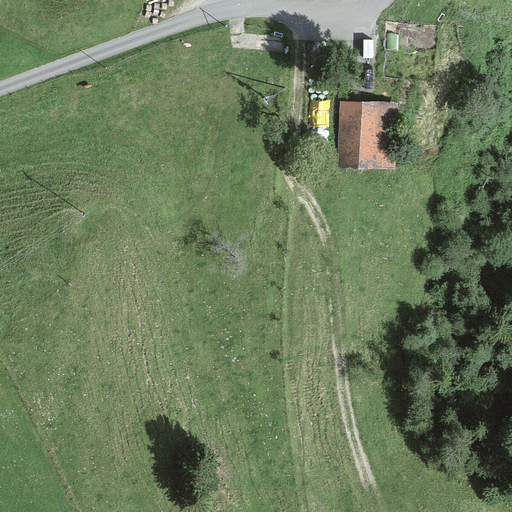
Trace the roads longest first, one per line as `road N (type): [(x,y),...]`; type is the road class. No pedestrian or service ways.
road 1 (track): [(383,511),(345,401),(329,247),(291,168),(298,10)]
road 2 (unclassified): [(378,0),(203,14),(0,90)]
